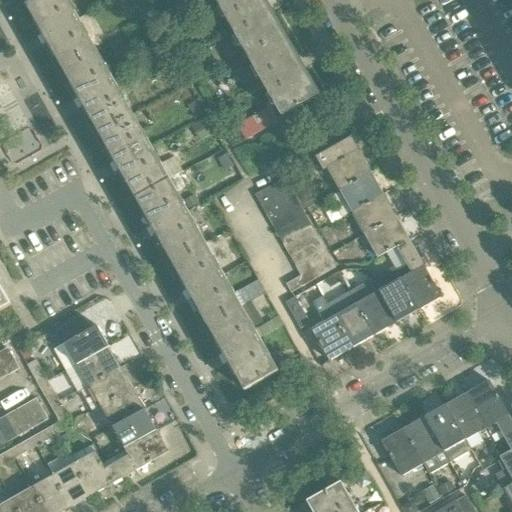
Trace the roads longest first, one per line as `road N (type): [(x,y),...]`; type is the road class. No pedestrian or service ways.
road 1 (residential): [(0,198),(9,216),(26,218),(66,196),(78,200),(234,468)]
road 2 (residential): [(508,315),(329,0)]
road 3 (residential): [(234,468),(508,315)]
